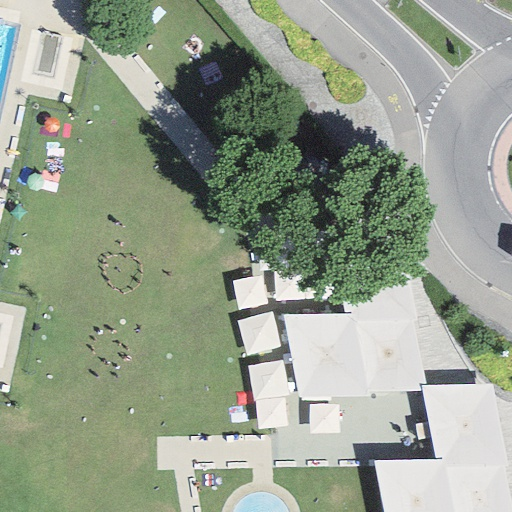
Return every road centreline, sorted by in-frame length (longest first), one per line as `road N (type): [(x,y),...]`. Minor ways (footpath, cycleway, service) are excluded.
road 1 (primary): [(339,0),(409,69),(448,166)]
road 2 (primary): [(448,166),(462,220),(511,264)]
road 3 (primary): [(511,69),(462,113),(448,166)]
